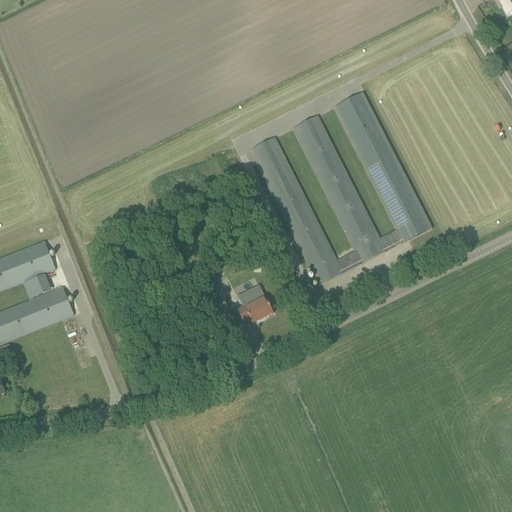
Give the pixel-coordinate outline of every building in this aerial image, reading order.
[(511,0),(499,0),(504,8),(503,8),(507,17),(511,13),(511,0)] [(416,67),(380,85),(449,221),(485,203),(416,67)] [(396,232),(380,240),(317,118),(294,130),(356,251),(353,253),(337,261),(275,139),(249,152),(314,279),(318,287),(341,276),(363,265),(384,254),(386,253),(386,252),(403,244),(403,245),(432,230),(362,95),(334,109),(396,232)] [(63,288),(51,293),(44,274),(56,269),(45,242),(0,259),(0,345),(10,342),(59,322),(74,316),(63,288)] [(248,245),(247,257),(248,257),(260,258),(261,250),(261,246),(248,245)] [(273,314),(269,305),(265,299),(245,310),(243,307),(243,308),(236,311),(243,324),(250,321),(252,325),(273,314)] [(9,346),(0,348),(0,354),(2,360),(13,356),(9,346)] [(79,370),(93,365),(91,360),(78,365),(79,370)]
